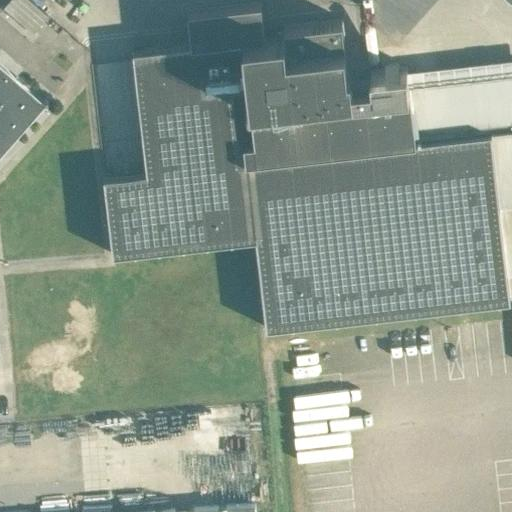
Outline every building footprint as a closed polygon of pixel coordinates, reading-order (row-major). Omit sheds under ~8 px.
[(32,0),(8,0),(4,5),(34,31),(48,14),(32,0)] [(147,169),(104,174),(113,253),(256,237),(266,327),(511,298),(509,270),(511,269),(511,127),(492,129),(416,138),(410,81),(351,88),(349,72),(343,17),(283,24),(284,31),(265,33),(261,0),(260,0),(187,8),(191,42),(133,48),(147,169)] [(0,144),(40,98),(0,63),(0,144)] [(511,362),(511,305),(469,310),(470,319),(457,320),(460,346),(472,345),(474,367),(511,362)] [(216,409),(190,409),(191,484),(216,483),(216,409)] [(256,511),(255,502),(111,511),(256,511)]
